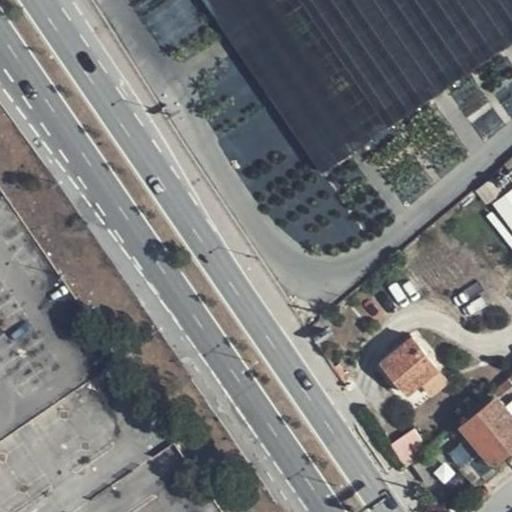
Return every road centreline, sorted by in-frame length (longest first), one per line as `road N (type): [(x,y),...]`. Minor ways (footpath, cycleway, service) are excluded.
road 1 (primary): [(389,511),(36,0)]
road 2 (primary): [(42,97),(328,511)]
